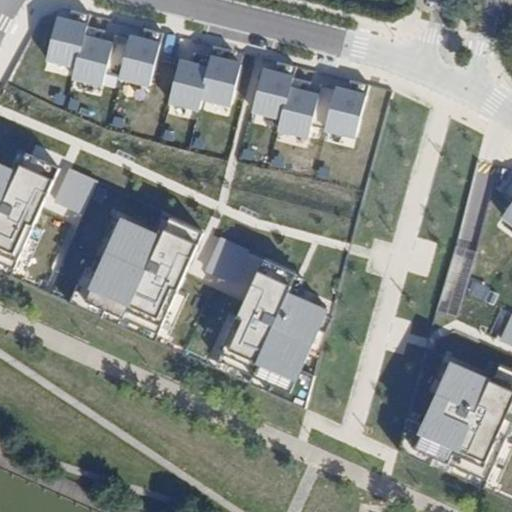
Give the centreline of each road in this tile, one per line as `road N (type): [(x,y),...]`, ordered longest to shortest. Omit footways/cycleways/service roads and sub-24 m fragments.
road 1 (residential): [(426,70),(323,428),(367,446),(475,99)]
road 2 (residential): [(169,0),(426,70)]
